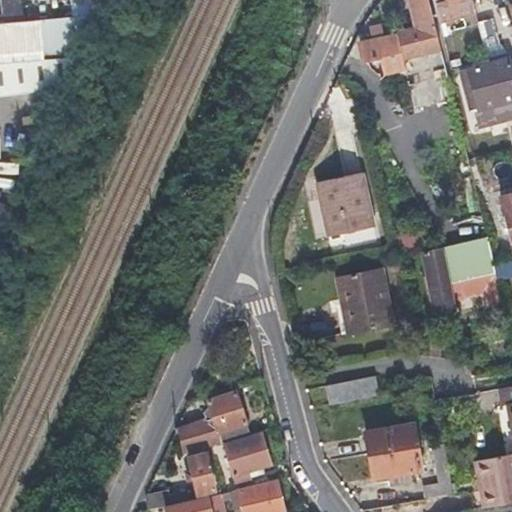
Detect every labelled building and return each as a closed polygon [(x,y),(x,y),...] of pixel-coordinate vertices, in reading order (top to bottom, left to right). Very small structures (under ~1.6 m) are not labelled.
[(19,0),(22,18),(35,16),(60,13),(58,0),(19,0)] [(88,0),(84,10),(98,9),(102,0),(88,0)] [(439,46),(431,16),(427,0),(408,0),(415,27),(397,32),(402,55),(439,46)] [(472,0),(433,0),(438,19),(475,9),(472,0)] [(40,54),(81,47),(98,9),(84,10),(60,13),(35,16),(40,54)] [(364,61),(373,59),(382,57),(385,71),(396,68),(397,76),(404,74),(394,33),(397,32),(392,9),(378,17),(383,36),(359,41),(364,61)] [(0,59),(40,54),(35,16),(22,18),(0,20),(0,59)] [(486,47),(493,45),(500,43),(493,16),(478,20),(486,47)] [(441,55),(435,57),(430,58),(433,70),(444,68),(441,55)] [(466,90),(470,89),(473,88),(478,105),(470,107),(475,125),(511,115),(511,65),(509,55),(490,60),(488,57),(472,61),(473,65),(466,66),(470,79),(464,81),(466,90)] [(408,83),(401,85),(394,87),(398,101),(411,98),(408,83)] [(419,162),(425,160),(421,143),(415,144),(419,162)] [(362,169),(334,176),(345,230),(352,228),(374,223),(362,169)] [(345,230),(334,176),(317,180),(329,234),(345,230)] [(505,217),(503,218),(500,219),(503,227),(507,226),(511,243),(511,186),(497,190),(505,217)] [(422,251),(429,281),(436,312),(457,307),(454,294),(481,289),(483,300),(502,296),(495,271),(451,280),(443,247),(422,251)] [(354,275),(366,330),(395,323),(382,269),(354,275)] [(355,332),(366,330),(354,275),(337,279),(343,303),(348,302),(355,332)] [(325,384),(328,394),(331,405),(379,394),(375,373),(325,384)] [(508,403),(511,421),(511,385),(500,387),(504,404),(508,403)] [(208,402),(210,409),(212,416),(199,420),(200,422),(177,429),(184,453),(189,451),(207,446),(251,434),(238,393),(208,402)] [(365,434),(370,456),(375,478),(390,474),(412,470),(424,467),(415,424),(365,434)] [(252,479),(252,477),(252,475),(265,472),(264,468),(272,465),(264,434),(227,444),(237,483),(252,479)] [(445,442),(438,444),(431,445),(439,483),(416,488),(419,500),(457,493),(445,442)] [(208,453),(207,446),(189,451),(191,457),(208,453)] [(511,452),(476,459),(480,483),(484,507),(511,501),(511,452)] [(191,457),(195,474),(200,492),(217,487),(208,453),(191,457)] [(415,481),(412,470),(390,474),(393,486),(415,481)] [(275,511),(284,510),(277,482),(238,491),(242,511),(275,511)] [(153,509),(167,506),(196,499),(193,490),(172,495),(171,493),(150,497),(153,509)] [(196,499),(167,506),(168,511),(210,511),(208,503),(224,498),(223,492),(196,499)]
